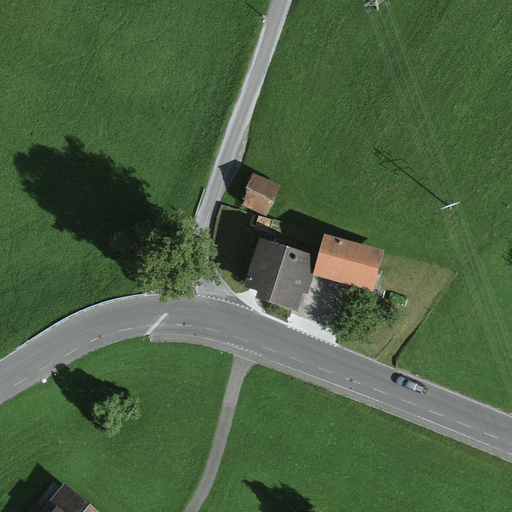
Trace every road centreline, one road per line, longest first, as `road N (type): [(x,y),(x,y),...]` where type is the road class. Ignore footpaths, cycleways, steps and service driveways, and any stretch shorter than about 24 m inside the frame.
road 1 (tertiary): [(196,312),(511,433)]
road 2 (unclassified): [(282,0),(205,218),(196,312)]
road 3 (tertiary): [(0,381),(97,321),(147,310),(196,312)]
